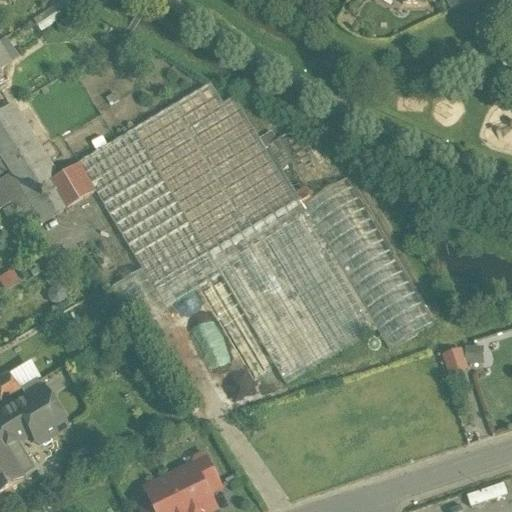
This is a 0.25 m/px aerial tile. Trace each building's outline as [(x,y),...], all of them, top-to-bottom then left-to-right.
[(407,0),(410,1),(409,11),(436,14),(436,3),(441,0),(407,0)] [(0,153),(47,230),(77,212),(102,197),(148,276),(119,293),(146,338),(179,319),(169,302),(207,280),(263,376),(276,368),(288,389),(381,335),(395,358),(445,328),(355,176),(335,188),(306,204),(276,151),(241,95),(229,102),(219,85),(83,165),(60,178),(17,108),(0,118),(0,153)] [(335,188),(304,135),(276,151),(306,204),(335,188)] [(466,352),(446,358),(453,383),(473,378),(466,352)] [(0,411),(0,505),(33,486),(14,454),(36,441),(41,449),(76,428),(68,414),(50,383),(0,411)] [(230,493),(211,453),(197,459),(202,469),(178,481),(192,511),(224,511),(219,499),(230,493)] [(192,511),(178,481),(150,494),(157,507),(146,511),(192,511)]
